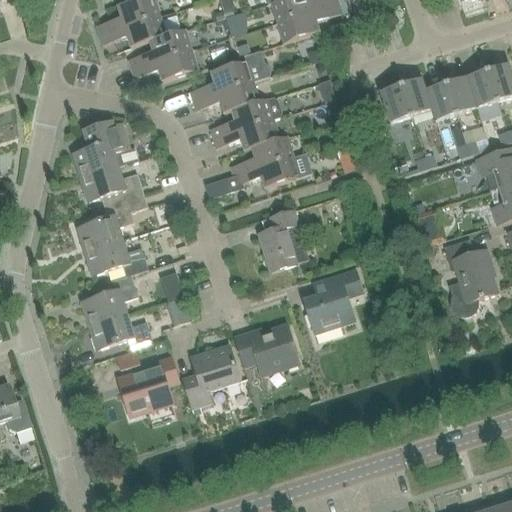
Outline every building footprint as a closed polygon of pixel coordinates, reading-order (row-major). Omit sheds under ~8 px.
[(100,38),(161,19),(154,0),(150,0),(119,10),(122,21),(97,29),(100,38)] [(265,0),(268,9),(273,7),(272,5),(289,0),(265,0)] [(326,0),(311,5),(308,0),(289,0),(272,5),(273,7),(278,26),(349,3),(348,0),(326,0)] [(349,3),(278,26),(285,46),(320,35),(317,24),(352,13),(349,3)] [(132,51),(151,45),(167,40),(167,39),(161,19),(100,38),(103,48),(128,40),(132,51)] [(186,33),(167,39),(167,40),(151,45),(154,55),(129,62),(132,72),(192,53),(186,33)] [(199,74),(192,53),(132,72),(135,82),(160,74),(163,85),(199,74)] [(194,104),(254,85),(270,80),(269,77),(272,75),(270,68),(266,68),(261,55),(245,60),(246,65),(212,76),(216,87),(191,94),(194,104)] [(489,73),(498,104),(511,100),(511,75),(509,67),(489,73)] [(468,80),(478,111),(498,104),(489,73),(468,80)] [(457,117),(478,111),(468,80),(447,86),(457,117)] [(433,112),(427,92),(423,81),(402,88),(412,119),(432,113),(433,112)] [(225,117),(233,115),(261,106),(260,104),(254,85),(194,104),(197,114),(222,106),(225,117)] [(433,112),(432,113),(436,124),(457,117),(447,86),(427,92),(433,112)] [(391,126),(412,119),(402,88),(381,94),(391,126)] [(261,106),(233,115),(236,124),(211,132),(214,141),(274,123),(280,121),(279,120),(281,117),(277,103),(274,101),(273,100),(260,104),(261,106)] [(274,123),(214,141),(217,151),(242,144),(245,155),(280,142),(274,123)] [(82,181),(119,169),(115,157),(130,152),(122,127),(114,129),(112,125),(84,134),(90,153),(74,157),(82,181)] [(511,147),(508,135),(499,138),(503,150),(511,147)] [(288,140),(280,142),(245,155),(253,152),(256,162),(232,170),(235,179),(294,160),(288,140)] [(353,142),(335,148),(340,162),(357,156),(353,142)] [(476,146),(467,148),(470,160),(479,157),(476,146)] [(470,160),(467,148),(457,151),(461,163),(470,160)] [(500,191),(511,187),(511,151),(476,163),(482,180),(495,175),(500,191)] [(435,159),(425,162),(429,173),(438,170),(435,159)] [(301,181),(294,160),(235,179),(223,183),(227,197),(244,191),(243,187),(262,181),(265,192),(301,181)] [(429,173),(425,162),(416,164),(419,176),(429,173)] [(123,182),(119,169),(82,181),(89,204),(101,200),(105,211),(145,199),(138,177),(123,182)] [(511,187),(500,191),(505,207),(492,211),(497,228),(511,222),(511,187)] [(86,255),(124,243),(120,231),(134,226),(131,216),(148,210),(145,199),(105,211),(108,222),(79,231),(86,255)] [(439,211),(412,219),(423,252),(447,244),(442,227),(444,226),(439,211)] [(310,264),(299,228),(294,214),(262,223),(266,235),(259,238),(271,276),(298,268),(310,264)] [(478,304),(478,302),(481,302),(481,303),(498,297),(490,272),(493,271),(487,253),(475,257),(470,242),(444,251),(452,275),(457,273),(461,286),(450,289),(453,299),(452,301),(452,303),(451,304),(451,307),(451,308),(452,311),(453,312),(453,314),(455,315),(455,316),(457,318),(459,319),(462,320),(465,320),(466,320),(469,319),(471,319),(474,317),(475,316),(476,314),(477,313),(478,312),(478,310),(478,309),(479,307),(478,305),(478,304)] [(128,256),(124,243),(86,255),(93,278),(123,269),(126,280),(132,278),(149,273),(142,251),(128,256)] [(347,301),(363,296),(356,274),(324,284),(328,297),(304,304),(315,337),(355,324),(347,301)] [(91,329),(128,317),(124,305),(139,300),(132,278),(126,280),(91,291),(94,302),(83,306),(91,329)] [(206,317),(226,315),(225,305),(205,307),(206,317)] [(132,330),(128,317),(91,329),(98,353),(128,343),(131,354),(153,347),(147,326),(132,330)] [(263,378),(298,367),(287,330),(252,341),(251,336),(236,341),(245,370),(259,366),(263,378)] [(209,395),(241,385),(230,348),(191,361),(197,378),(184,382),(193,411),(212,405),(209,395)] [(136,354),(116,359),(120,374),(140,368),(136,354)] [(167,390),(179,386),(171,360),(158,364),(160,370),(119,383),(131,419),(148,414),(146,409),(171,401),(167,390)] [(0,443),(4,442),(0,431),(0,426),(6,425),(8,432),(15,435),(30,431),(30,432),(32,431),(22,402),(20,402),(21,403),(14,405),(8,385),(0,387),(0,443)]
